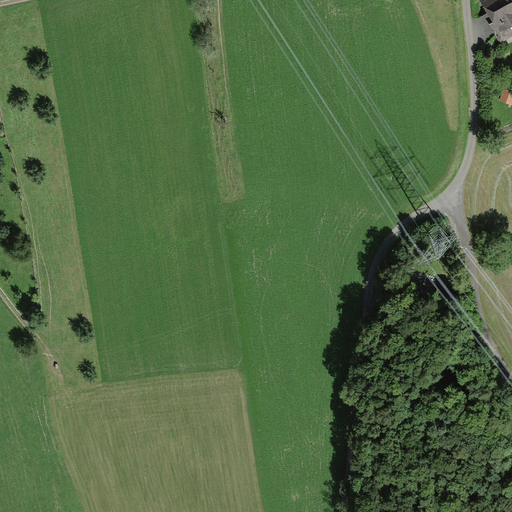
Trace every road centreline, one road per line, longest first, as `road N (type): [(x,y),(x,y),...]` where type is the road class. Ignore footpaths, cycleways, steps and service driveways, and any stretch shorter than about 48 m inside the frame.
road 1 (unclassified): [(448,193),(394,235),(374,272),(344,511)]
road 2 (unclassified): [(448,193),(469,155),(473,119),(465,0)]
